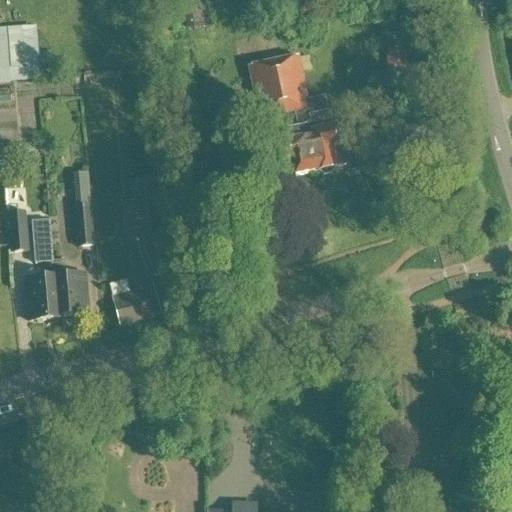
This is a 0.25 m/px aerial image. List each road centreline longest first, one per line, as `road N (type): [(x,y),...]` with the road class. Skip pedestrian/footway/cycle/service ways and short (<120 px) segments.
road 1 (unclassified): [(0,394),(511,256)]
road 2 (unclassified): [(511,186),(477,49),(476,0)]
